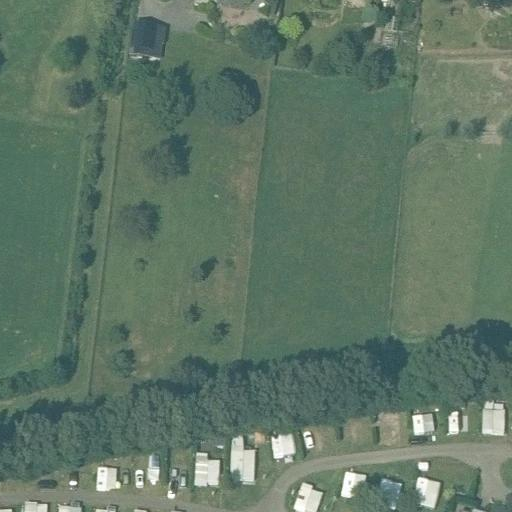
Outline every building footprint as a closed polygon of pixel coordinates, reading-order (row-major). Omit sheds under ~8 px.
[(133,26),(128,59),(159,63),(164,30),(133,26)] [(423,409),(422,430),(440,430),(440,409),(423,409)] [(471,433),(470,411),(450,411),(451,434),(471,433)] [(505,413),(483,414),(484,437),(506,437),(505,413)] [(397,418),(374,423),(379,445),(400,441),(402,448),(415,445),(412,431),(400,434),(397,418)] [(302,432),(307,454),(325,450),(320,429),(302,432)] [(232,449),(231,477),(254,477),(254,449),(232,449)] [(218,487),(219,461),(194,461),(194,487),(218,487)] [(168,486),(186,486),(186,471),(167,471),(168,486)] [(356,473),(350,494),(370,499),(376,479),(356,473)] [(386,495),(406,501),(412,479),(392,473),(386,495)] [(420,511),(443,511),(449,485),(426,481),(420,511)] [(302,486),(294,511),(295,511),(317,511),(324,493),(302,486)]
